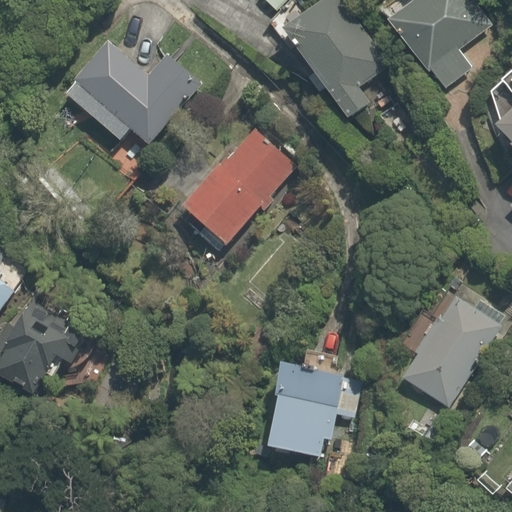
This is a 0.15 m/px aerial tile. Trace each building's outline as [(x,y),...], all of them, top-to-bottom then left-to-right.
[(260,0),(273,12),(285,0),(260,0)] [(345,25),(328,0),(305,0),(271,22),(336,121),(362,104),(351,87),(383,66),(353,20),(345,25)] [(454,53),(488,26),(467,0),(401,0),(377,19),(435,95),(467,70),(454,53)] [(169,98),(183,83),(155,56),(137,76),(103,44),(59,91),(110,139),(119,129),(138,147),(177,105),(169,98)] [(511,99),(480,126),(511,165),(511,99)] [(261,131),(258,135),(247,124),(169,203),(212,246),(253,205),(261,213),(270,204),(264,197),(292,169),(289,165),(292,162),(261,131)] [(511,196),(503,204),(511,213),(511,196)] [(0,297),(19,271),(0,257),(0,297)] [(448,294),(391,371),(439,406),(496,329),(448,294)] [(0,378),(18,389),(38,357),(54,366),(72,334),(13,299),(0,320),(0,378)] [(362,381),(338,376),(266,361),(249,445),(311,458),(315,440),(325,442),(330,415),(354,420),(362,381)]
